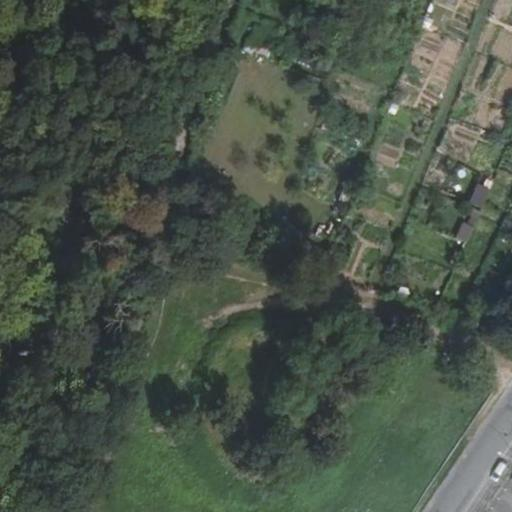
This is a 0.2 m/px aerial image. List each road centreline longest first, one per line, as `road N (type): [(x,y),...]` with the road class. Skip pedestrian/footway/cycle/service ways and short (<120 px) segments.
road 1 (track): [(179,166),(233,0)]
road 2 (residential): [(511,412),(444,511)]
